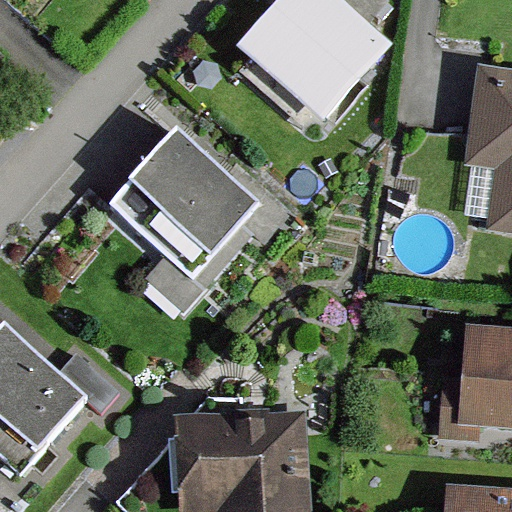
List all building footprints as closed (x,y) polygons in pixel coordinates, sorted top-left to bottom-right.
[(288,0),(244,51),(322,120),(379,56),(355,36),(382,6),(375,0),(288,0)] [(475,144),(506,148),(495,226),(511,228),(511,89),(483,85),(475,144)] [(257,209),(183,145),(127,208),(201,273),(257,209)] [(0,332),(0,466),(16,480),(82,405),(0,332)] [(473,443),(474,423),(511,425),(511,345),(479,343),(472,423),(442,420),(441,440),(473,443)] [(294,511),(289,430),(189,437),(181,448),(183,498),(193,507),(224,505),(224,511),(294,511)] [(511,511),(511,506),(459,503),(458,511),(511,511)]
